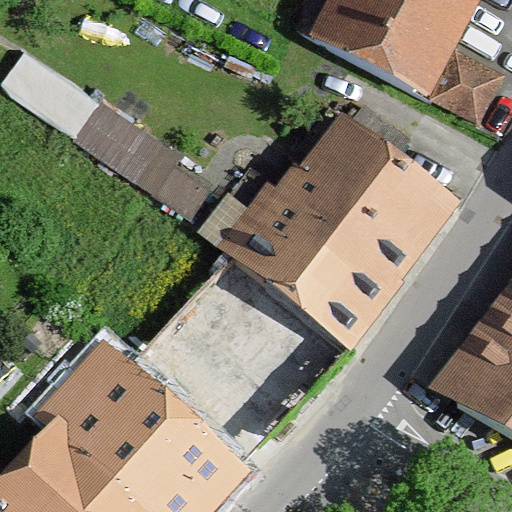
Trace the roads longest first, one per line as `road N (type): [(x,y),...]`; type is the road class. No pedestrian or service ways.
road 1 (residential): [(351,412),(511,170)]
road 2 (residential): [(511,507),(351,412)]
road 3 (residential): [(266,511),(351,412)]
